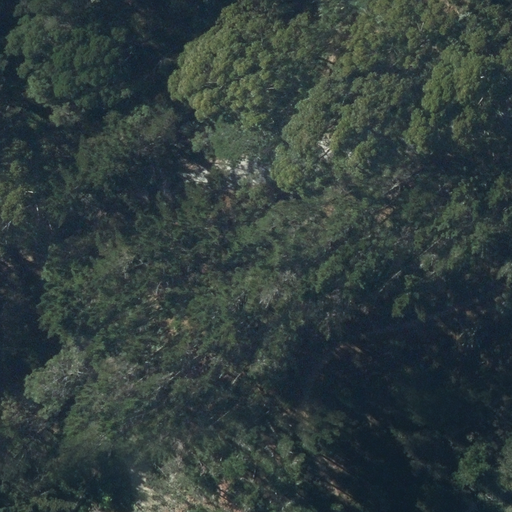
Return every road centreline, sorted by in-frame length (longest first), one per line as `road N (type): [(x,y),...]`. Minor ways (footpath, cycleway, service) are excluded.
road 1 (unclassified): [(511,88),(380,142),(108,202),(0,205)]
road 2 (track): [(338,511),(307,410),(317,369),(359,340),(511,290)]
road 3 (track): [(140,511),(86,423),(46,203)]
